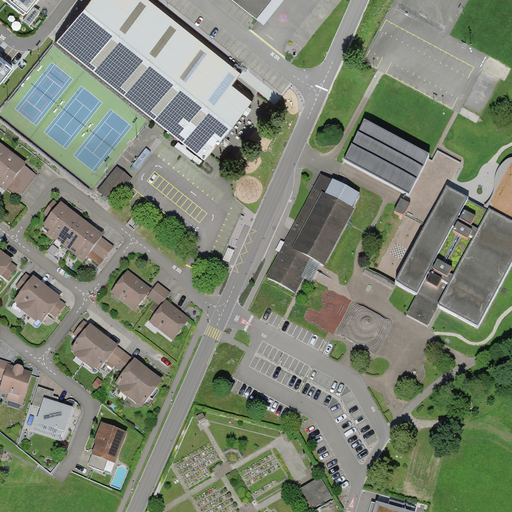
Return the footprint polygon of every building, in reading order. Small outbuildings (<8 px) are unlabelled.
[(8,0),(23,11),(31,0),(8,0)] [(149,0),(93,0),(59,44),(206,160),(244,112),(253,100),(234,85),(243,74),(149,0)] [(235,0),(256,16),(267,0),(235,0)] [(34,5),(24,18),(31,23),(40,10),(34,5)] [(0,56),(0,82),(12,66),(0,56)] [(437,306),(476,327),(511,261),(511,221),(448,187),(460,165),(438,153),(436,157),(368,120),(345,161),(406,194),(395,213),(404,218),(412,202),(434,213),(395,285),(418,297),(409,314),(428,324),(437,306)] [(24,164),(0,144),(0,183),(5,188),(6,187),(22,166),(24,164)] [(147,149),(134,166),(137,169),(151,152),(147,149)] [(35,176),(22,166),(6,187),(18,196),(35,176)] [(118,167),(98,191),(113,204),(133,180),(118,167)] [(322,173),(266,278),(295,293),(306,271),(313,259),(324,265),(355,210),(352,208),(359,194),(322,173)] [(104,232),(62,200),(59,203),(55,199),(44,212),(50,217),(41,229),(55,240),(46,251),(60,262),(70,250),(82,260),(86,255),(101,235),(104,232)] [(101,235),(86,255),(98,265),(114,246),(101,235)] [(14,259),(0,248),(0,276),(2,274),(8,279),(18,266),(12,262),(14,259)] [(129,271),(112,292),(136,311),(148,295),(152,289),(129,271)] [(22,290),(14,300),(18,303),(16,305),(35,320),(37,318),(43,322),(50,313),(60,300),(63,296),(35,275),(32,278),(27,273),(17,286),(22,290)] [(152,289),(148,295),(161,305),(166,299),(171,293),(158,282),(152,289)] [(161,305),(149,321),(173,339),(189,318),(166,299),(161,305)] [(60,300),(50,313),(55,318),(66,304),(60,300)] [(80,340),(71,351),(76,353),(74,355),(94,371),(96,368),(99,371),(105,363),(117,347),(119,345),(91,324),(89,326),(84,322),(74,336),(80,340)] [(117,347),(105,363),(123,374),(134,360),(117,347)] [(23,405),(32,372),(24,369),(22,366),(17,365),(14,367),(11,366),(12,363),(0,359),(0,379),(3,380),(0,388),(0,392),(8,394),(6,400),(23,405)] [(162,380),(135,359),(134,360),(123,374),(117,383),(125,389),(123,391),(137,402),(139,400),(144,403),(162,380)] [(65,432),(73,407),(58,403),(60,398),(54,396),(55,393),(39,388),(33,405),(42,408),(37,423),(34,433),(62,442),(65,432)] [(107,460),(117,463),(128,432),(101,423),(94,442),(97,443),(93,455),(107,460)] [(104,471),(107,460),(93,455),(88,466),(104,471)] [(313,509),(333,496),(321,476),(300,489),(313,509)] [(104,511),(109,500),(74,486),(69,497),(65,496),(60,511),(104,511)] [(409,511),(372,502),(369,511),(409,511)]
